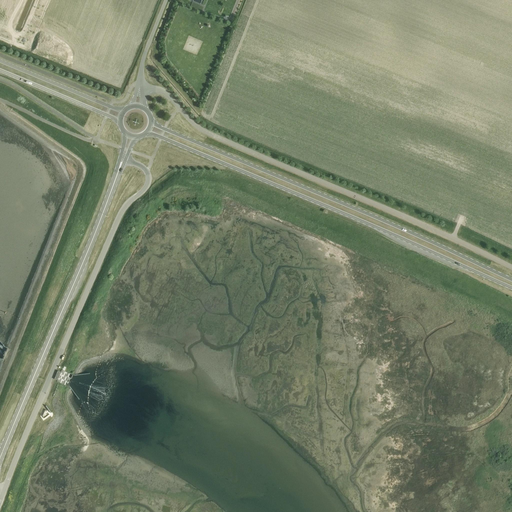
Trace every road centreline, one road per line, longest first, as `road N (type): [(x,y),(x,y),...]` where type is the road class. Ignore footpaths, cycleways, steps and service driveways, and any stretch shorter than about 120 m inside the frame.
road 1 (unclassified): [(511,267),(205,132),(167,95),(139,85)]
road 2 (secondary): [(145,134),(511,288)]
road 3 (secondary): [(511,279),(151,122)]
road 4 (unclassified): [(0,500),(119,218),(148,183),(143,168),(122,159)]
road 5 (secondary): [(0,458),(122,159)]
road 6 (tertiary): [(123,111),(0,62)]
road 7 (tertiary): [(0,71),(119,121)]
